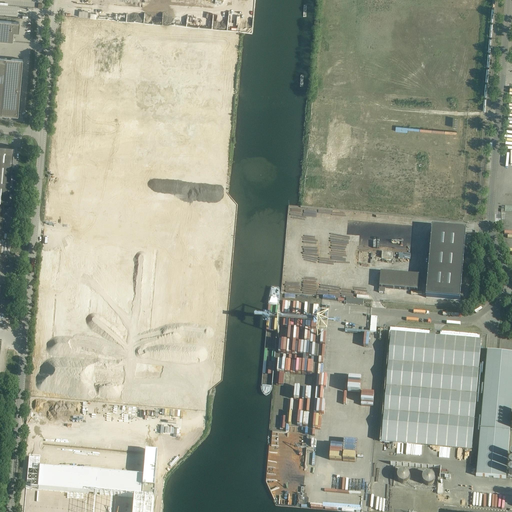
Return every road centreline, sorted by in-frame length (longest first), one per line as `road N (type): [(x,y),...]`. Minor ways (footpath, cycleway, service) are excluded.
road 1 (unknown): [(335,306),(320,479),(337,492),(359,489),(368,472),(387,310)]
road 2 (unclassified): [(10,511),(43,132)]
road 3 (unknown): [(77,237),(140,249),(116,511)]
road 4 (unclassified): [(511,283),(490,219),(508,0)]
road 5 (unknown): [(52,511),(74,261)]
road 6 (unclassified): [(322,305),(476,318),(511,291)]
road 7 (unclassified): [(43,132),(55,0)]
